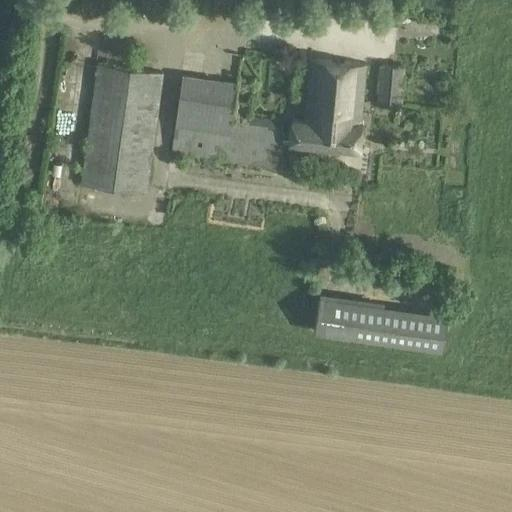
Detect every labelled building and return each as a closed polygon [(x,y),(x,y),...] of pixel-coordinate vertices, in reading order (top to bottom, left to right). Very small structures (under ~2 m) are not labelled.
[(366,63),(310,58),(304,120),(292,119),(289,144),(360,151),(362,125),(361,125),(366,63)] [(162,73),(98,64),(81,184),(145,193),(162,73)] [(405,66),(379,64),(376,104),(402,107),(405,66)] [(238,83),(182,75),(171,155),(276,169),(283,121),(233,114),(238,83)] [(447,316),(318,296),(313,332),(442,352),(447,316)]
